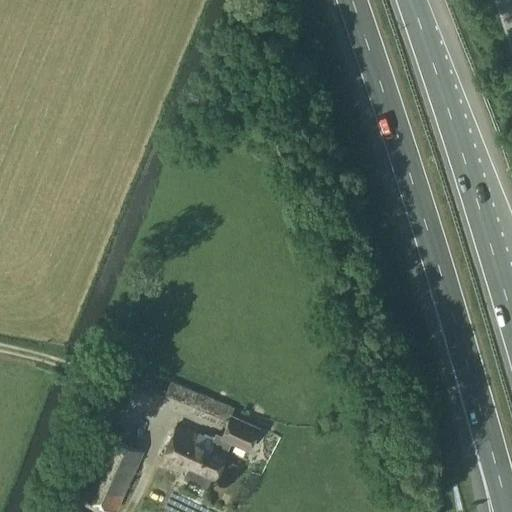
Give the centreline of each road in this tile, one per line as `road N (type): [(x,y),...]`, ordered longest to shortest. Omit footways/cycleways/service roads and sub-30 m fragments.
road 1 (motorway): [(350,0),(506,511)]
road 2 (motorway): [(511,323),(409,0)]
